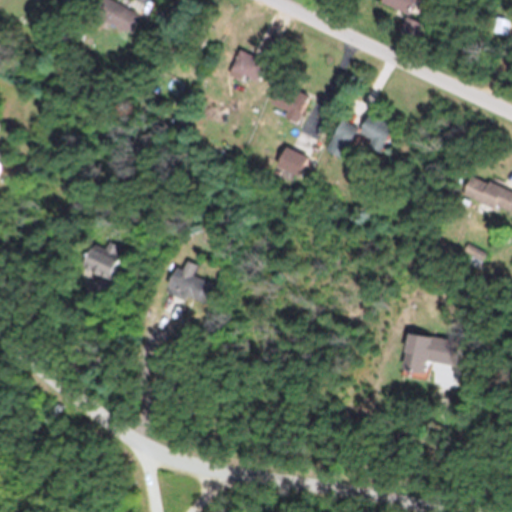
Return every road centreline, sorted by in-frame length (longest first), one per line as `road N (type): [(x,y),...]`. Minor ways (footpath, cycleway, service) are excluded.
road 1 (residential): [(140,444),(184,464),(444,511)]
road 2 (residential): [(511,115),(266,0)]
road 3 (residential): [(154,511),(140,444),(50,380),(0,330)]
